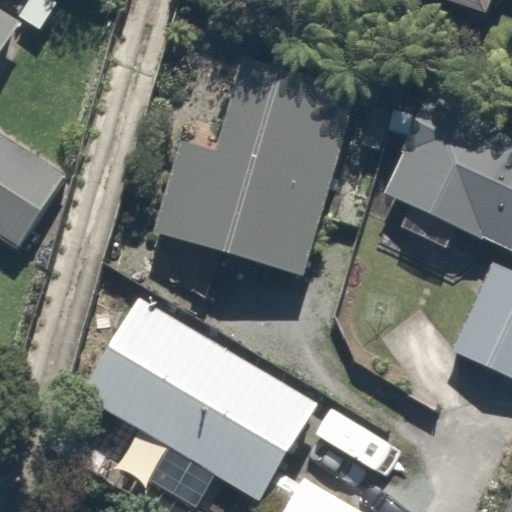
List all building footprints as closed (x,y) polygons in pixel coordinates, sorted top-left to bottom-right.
[(511,0),(426,0),(511,22),(511,0)] [(0,94),(38,24),(0,3),(0,94)] [(313,277),(361,90),(261,64),(234,171),(184,158),(164,238),(313,277)] [(511,139),(436,106),(388,212),(486,256),(444,350),(511,380),(511,139)] [(70,180),(0,141),(0,235),(31,252),(70,180)] [(336,411),(151,307),(99,400),(284,504),(336,411)]
